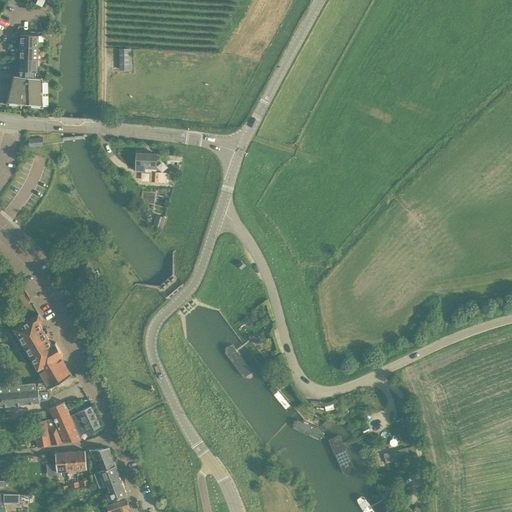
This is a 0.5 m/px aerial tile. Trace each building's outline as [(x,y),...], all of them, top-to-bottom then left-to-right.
[(21,34),(20,46),(38,47),(39,35),(21,34)] [(38,59),(38,47),(20,46),(20,58),(38,59)] [(131,69),(130,49),(121,49),(121,70),(131,69)] [(37,71),(38,59),(20,58),(19,71),(21,71),(36,71),(37,71)] [(36,71),(21,71),(20,75),(13,75),(6,104),(43,108),(43,78),(35,77),(36,71)] [(29,139),(29,147),(43,145),(42,138),(29,139)] [(145,171),(150,172),(149,182),(158,182),(166,182),(167,173),(156,172),(157,153),(137,152),(136,170),(145,171)] [(175,162),(182,162),(182,155),(167,154),(166,166),(175,166),(175,162)] [(164,218),(157,216),(154,225),(161,227),(164,218)] [(88,261),(77,267),(88,288),(99,281),(88,261)] [(45,380),(49,388),(60,382),(62,381),(61,380),(71,374),(70,373),(66,365),(65,363),(60,356),(63,354),(62,352),(56,344),(57,344),(56,342),(52,344),(49,340),(47,336),(50,334),(47,329),(44,331),(44,330),(42,327),(39,321),(42,319),(39,313),(33,317),(32,317),(28,319),(28,320),(15,328),(18,334),(45,379),(45,380)] [(228,344),(225,346),(224,351),(244,376),(246,378),(248,378),(250,378),(251,377),(252,375),(252,372),(252,370),(233,345),(231,344),(228,344)] [(40,401),(45,400),(46,400),(48,399),(49,399),(50,398),(50,397),(51,396),(51,395),(51,394),(52,394),(52,393),(52,392),(51,392),(51,391),(51,390),(51,389),(49,388),(45,380),(38,381),(37,381),(0,385),(0,406),(40,402),(40,401)] [(292,407),(273,384),(269,388),(286,410),(289,411),(290,410),(291,409),(292,407)] [(54,418),(64,442),(69,441),(70,439),(74,438),(76,440),(81,439),(79,435),(73,421),(64,401),(49,408),(53,415),(54,418)] [(73,421),(79,435),(87,431),(87,432),(101,426),(91,406),(78,412),(80,416),(75,418),(76,420),(73,421)] [(37,412),(35,413),(36,419),(43,418),(42,411),(37,412)] [(54,418),(33,422),(36,436),(38,447),(51,444),(64,442),(54,418)] [(327,431),(299,419),(297,422),(296,422),(295,424),(295,425),(295,426),(296,428),(295,430),(323,441),(323,439),(325,438),(326,436),(326,433),(327,431)] [(329,436),(328,438),(344,471),(349,474),(353,472),(354,466),(345,447),(348,446),(347,443),(345,440),(343,441),(339,433),(337,433),(329,436)] [(109,447),(88,450),(88,456),(93,456),(95,461),(100,458),(104,470),(105,469),(116,465),(109,447)] [(405,458),(402,449),(383,454),(386,463),(405,458)] [(75,451),(77,470),(87,469),(85,450),(75,451)] [(67,471),(77,470),(75,451),(65,452),(67,471)] [(61,471),(67,471),(65,452),(55,453),(57,476),(61,476),(61,471)] [(121,480),(116,465),(105,469),(104,470),(94,473),(100,488),(105,486),(121,480)] [(121,480),(105,486),(110,501),(113,500),(126,496),(127,495),(121,480)] [(113,500),(114,503),(107,505),(109,511),(128,511),(128,510),(127,508),(129,507),(126,496),(113,500)] [(375,511),(369,503),(364,497),(362,496),(359,496),(357,498),(356,500),(357,502),(363,511),(375,511)]
